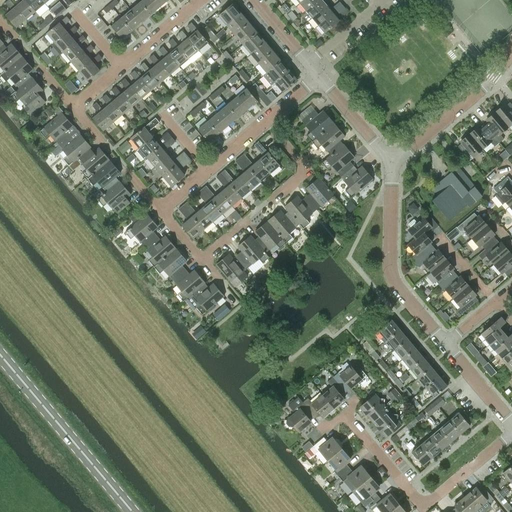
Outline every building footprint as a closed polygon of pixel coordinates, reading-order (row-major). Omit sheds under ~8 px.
[(8,0),(6,1),(4,3),(11,11),(5,16),(15,28),(25,20),(14,8),(15,7),(8,0)] [(17,0),(20,3),(15,7),(14,8),(25,20),(34,12),(24,0),(17,0)] [(24,0),(34,12),(44,4),(40,0),(24,0)] [(114,0),(109,5),(112,9),(118,3),(119,3),(116,0),(114,0)] [(142,0),(139,2),(150,14),(159,6),(154,0),(142,0)] [(303,0),(299,4),(305,11),(318,0),(303,0)] [(318,0),(305,11),(312,19),(327,6),(323,2),(325,0),(318,0)] [(327,6),(312,19),(318,26),(342,6),(343,5),(339,1),(339,2),(330,10),(327,6)] [(130,10),(140,22),(150,14),(139,2),(130,10)] [(218,16),(227,26),(241,14),(232,4),(218,16)] [(109,5),(103,10),(106,13),(112,9),(109,5)] [(342,6),(318,26),(324,33),(339,21),(336,16),(345,9),(345,8),(343,5),(342,6)] [(120,18),(130,30),(140,22),(130,10),(120,18)] [(241,14),(227,26),(234,35),(249,23),(241,14)] [(65,17),(46,33),(54,43),(67,33),(66,32),(62,27),(69,21),(70,20),(66,16),(65,17)] [(110,27),(116,34),(121,39),(130,30),(120,18),(110,27)] [(188,38),(187,38),(198,51),(208,43),(191,23),(187,26),(193,34),(188,38)] [(249,23),(234,35),(243,45),(257,33),(249,23)] [(67,33),(54,43),(62,53),(74,42),(70,37),(77,30),(78,30),(74,25),(73,26),(66,32),(67,33)] [(206,26),(202,29),(210,39),(215,36),(215,35),(207,25),(206,26)] [(184,42),(178,46),(178,47),(188,59),(198,51),(187,38),(188,38),(182,30),(177,34),(184,42)] [(257,33),(243,45),(250,54),(265,42),(257,33)] [(74,42),(62,53),(71,63),(83,52),(82,51),(78,46),(85,40),(86,39),(82,35),(82,36),(74,42)] [(174,50),(169,54),(168,55),(179,67),(188,59),(178,47),(178,46),(172,38),(168,42),(174,50)] [(265,42),(250,54),(259,64),(273,52),(265,42)] [(1,45),(0,45),(0,74),(21,57),(10,44),(4,49),(1,45)] [(83,52),(71,63),(78,72),(91,61),(90,61),(86,55),(93,49),(94,49),(90,45),(82,51),(83,52)] [(165,57),(159,62),(158,63),(169,75),(179,67),(168,55),(169,54),(162,46),(158,50),(165,57)] [(273,52),(259,64),(267,73),(281,61),(273,52)] [(91,61),(78,72),(86,81),(99,71),(94,65),(101,59),(102,58),(98,54),(98,55),(90,61),(91,61)] [(155,66),(150,70),(149,70),(160,83),(169,75),(158,63),(159,62),(153,54),(149,58),(155,66)] [(21,57),(0,74),(0,75),(5,81),(9,78),(18,88),(31,78),(29,79),(25,74),(31,69),(21,57)] [(267,73),(263,77),(271,86),(275,83),(289,71),(281,61),(267,73)] [(146,74),(140,78),(139,78),(150,91),(160,83),(149,70),(150,70),(143,62),(139,66),(146,74)] [(136,81),(131,86),(130,87),(141,99),(150,91),(139,78),(140,78),(134,70),(130,74),(136,81)] [(289,71),(275,83),(283,92),(297,80),(289,71)] [(235,75),(229,80),(232,84),(238,79),(235,75)] [(18,88),(9,96),(15,103),(20,99),(26,106),(24,108),(28,114),(42,103),(44,101),(38,93),(41,90),(31,78),(18,88)] [(127,89),(121,94),(120,95),(131,107),(141,99),(130,87),(131,86),(124,78),(120,82),(127,89)] [(184,79),(178,84),(182,89),(188,84),(184,79)] [(117,98),(112,102),(111,102),(121,115),(131,107),(120,95),(121,94),(115,86),(110,90),(117,98)] [(222,86),(216,91),(219,95),(225,90),(222,86)] [(236,97),(246,110),(257,101),(246,89),(236,97)] [(216,91),(209,96),(212,100),(219,95),(216,91)] [(263,93),(259,97),(266,106),(272,102),(271,102),(263,93)] [(107,105),(102,110),(112,123),(121,115),(111,102),(112,102),(105,94),(101,98),(107,105)] [(226,106),(237,118),(246,110),(236,97),(226,106)] [(98,113),(92,119),(102,131),(112,123),(102,110),(96,102),(92,106),(98,113)] [(202,102),(196,107),(199,111),(206,106),(202,102)] [(495,112),(508,128),(511,124),(511,105),(509,103),(505,106),(504,105),(495,112)] [(218,113),(227,126),(237,118),(226,106),(218,113)] [(196,107),(190,112),(193,116),(199,111),(196,107)] [(306,135),(312,142),(334,124),(323,111),(319,114),(315,110),(302,121),(311,131),(306,135)] [(483,125),(499,143),(504,139),(500,134),(508,128),(495,112),(486,120),(487,121),(483,125)] [(49,134),(58,145),(70,135),(65,130),(71,125),(61,113),(39,131),(45,138),(49,134)] [(208,121),(218,133),(227,126),(218,113),(208,121)] [(155,118),(130,139),(138,149),(152,137),(148,132),(159,123),(155,118)] [(208,142),(218,133),(208,121),(198,130),(208,142)] [(334,124),(312,142),(317,148),(321,144),(330,155),(342,145),(339,141),(344,136),(334,124)] [(469,134),(482,150),(490,142),(494,147),(499,143),(483,125),(479,128),(478,127),(469,134)] [(138,149),(136,151),(144,160),(146,158),(171,137),(167,133),(156,142),(152,137),(138,149)] [(473,157),(482,150),(469,134),(460,142),(462,143),(457,147),(467,158),(471,155),(473,157)] [(69,166),(78,158),(89,149),(90,148),(79,135),(73,139),(70,135),(58,145),(67,155),(63,159),(69,166)] [(171,137),(146,158),(154,168),(168,156),(164,151),(175,141),(171,137)] [(263,155),(258,160),(269,173),(279,165),(259,141),(254,145),(263,155)] [(331,166),(340,176),(352,167),(348,163),(354,157),(343,144),(342,145),(330,155),(321,163),(327,169),(331,166)] [(88,179),(109,161),(98,148),(92,153),(89,149),(78,158),(86,168),(82,172),(88,179)] [(168,156),(154,168),(162,177),(187,156),(183,151),(172,161),(168,156)] [(239,157),(260,181),(269,173),(258,160),(253,164),(244,153),(239,157)] [(187,156),(162,177),(170,186),(184,175),(180,169),(190,160),(187,156)] [(244,172),(239,176),(250,189),(260,181),(239,157),(235,161),(244,172)] [(109,161),(88,179),(93,186),(98,182),(106,192),(117,182),(113,178),(119,173),(109,161)] [(345,191),(350,197),(372,179),(361,166),(355,171),(352,167),(340,176),(349,187),(345,191)] [(481,196),(457,167),(432,188),(437,195),(432,200),(448,220),(467,204),(469,207),(481,196)] [(220,173),(241,197),(250,189),(239,176),(234,180),(225,169),(220,173)] [(225,187),(220,192),(231,205),(241,197),(220,173),(216,177),(225,187)] [(319,178),(306,188),(311,195),(307,198),(316,209),(327,200),(331,205),(337,200),(319,178)] [(116,214),(128,204),(130,202),(126,198),(130,194),(118,181),(117,182),(106,192),(97,200),(103,207),(107,203),(116,214)] [(502,205),(505,202),(509,207),(511,203),(511,182),(503,189),(500,184),(496,187),(500,191),(495,195),(502,205)] [(201,189),(222,213),(231,205),(220,192),(215,196),(206,185),(201,189)] [(206,203),(201,208),(212,221),(222,213),(201,189),(197,193),(206,203)] [(297,196),(284,207),(289,213),(299,224),(303,229),(309,223),(305,219),(316,209),(307,198),(302,202),(297,196)] [(182,205),(203,229),(212,221),(201,208),(196,212),(187,201),(182,205)] [(352,202),(345,207),(349,212),(350,213),(356,207),(352,202)] [(182,224),(193,238),(203,229),(182,205),(178,209),(187,220),(182,224)] [(280,210),(267,221),(286,243),(292,237),(289,233),(299,224),(289,213),(285,216),(280,210)] [(137,211),(132,215),(136,220),(141,216),(137,211)] [(241,217),(235,211),(231,215),(236,221),(241,217)] [(415,239),(415,240),(424,233),(431,227),(430,225),(434,221),(426,212),(421,216),(423,218),(417,223),(414,219),(408,224),(411,228),(408,231),(415,239)] [(462,231),(464,230),(471,239),(487,226),(479,216),(477,218),(473,213),(462,223),(457,228),(459,231),(462,231)] [(135,235),(144,246),(155,236),(151,232),(157,227),(146,214),(125,232),(130,239),(135,235)] [(267,221),(254,232),(259,238),(255,241),(265,253),(275,244),(279,248),(286,243),(267,221)] [(487,226),(471,239),(479,247),(481,245),(485,249),(496,239),(492,235),(494,234),(487,226)] [(411,258),(415,263),(434,247),(430,243),(431,242),(424,233),(415,240),(415,239),(408,245),(415,254),(411,258)] [(250,235),(237,246),(242,252),(238,256),(248,267),(258,258),(262,263),(269,257),(265,253),(255,241),(250,235)] [(148,260),(154,267),(175,249),(164,236),(158,240),(155,236),(144,246),(153,256),(148,260)] [(487,256),(494,265),(509,252),(501,242),(500,244),(496,239),(485,249),(478,255),(482,260),(487,256)] [(434,247),(415,263),(419,267),(423,264),(431,272),(446,259),(438,250),(437,251),(434,247)] [(175,249),(154,267),(159,273),(164,270),(172,280),(184,271),(180,266),(186,261),(175,249)] [(511,255),(509,252),(494,265),(501,274),(504,272),(507,276),(511,271),(511,255)] [(228,254),(216,264),(234,286),(241,281),(247,275),(243,271),(248,267),(238,256),(234,260),(228,254)] [(436,282),(440,286),(440,287),(444,284),(444,283),(456,273),(452,269),(453,268),(446,259),(431,272),(438,281),(436,282)] [(192,294),(203,285),(205,283),(193,270),(187,275),(184,271),(172,280),(182,291),(177,295),(183,302),(192,294)] [(440,287),(440,286),(439,288),(441,291),(443,291),(445,291),(446,290),(453,299),(468,285),(461,277),(459,278),(456,273),(444,283),(444,284),(440,287)] [(223,296),(217,289),(212,283),(206,288),(203,285),(192,294),(200,304),(196,308),(201,314),(223,296)] [(453,299),(460,307),(455,311),(459,316),(467,310),(478,300),(474,296),(476,295),(468,285),(453,299)] [(481,334),(489,344),(502,333),(498,328),(504,323),(500,318),(481,334)] [(390,321),(379,331),(383,337),(380,339),(383,343),(386,341),(400,329),(392,320),(390,321)] [(400,329),(386,341),(394,350),(407,339),(400,329)] [(502,333),(489,344),(498,354),(511,341),(511,333),(506,338),(502,333)] [(407,339),(394,350),(402,359),(415,348),(407,339)] [(511,341),(498,354),(506,364),(511,358),(511,341)] [(363,345),(368,351),(372,348),(366,342),(363,345)] [(415,348),(402,359),(410,369),(423,358),(415,348)] [(374,351),(371,353),(376,360),(380,357),(374,351)] [(423,358),(410,369),(418,378),(431,367),(423,358)] [(388,366),(382,360),(379,363),(384,369),(388,366)] [(338,372),(333,377),(343,388),(347,384),(351,389),(357,383),(358,384),(359,385),(368,377),(363,371),(357,364),(352,368),(350,366),(344,372),(342,370),(338,372)] [(431,367),(418,378),(426,387),(439,376),(431,367)] [(390,369),(386,372),(392,379),(396,376),(390,369)] [(439,376),(426,387),(434,397),(447,386),(439,376)] [(332,386),(322,395),(334,409),(345,399),(338,392),(343,388),(333,377),(328,381),(332,386)] [(403,385),(398,379),(394,382),(400,388),(403,385)] [(394,395),(390,398),(394,403),(402,397),(394,388),(391,391),(394,395)] [(411,395),(406,388),(402,391),(408,398),(411,395)] [(360,407),(373,422),(388,409),(376,394),(360,407)] [(298,397),(312,414),(316,410),(323,418),(334,409),(322,395),(312,403),(308,398),(303,403),(298,397)] [(440,396),(432,403),(433,404),(437,408),(445,402),(441,397),(440,396)] [(295,413),(289,418),(288,418),(286,420),(285,423),(288,427),(292,427),(295,425),(301,432),(312,423),(307,418),(312,414),(298,397),(288,405),(295,413)] [(419,404),(414,397),(410,400),(416,407),(419,404)] [(432,403),(424,410),(425,410),(429,415),(437,408),(433,404),(432,403)] [(373,422),(386,437),(401,425),(388,409),(373,422)] [(422,412),(415,418),(418,421),(425,416),(422,412)] [(450,421),(461,434),(470,426),(459,413),(450,421)] [(412,420),(406,426),(409,429),(415,424),(412,420)] [(440,429),(451,442),(461,434),(450,421),(440,429)] [(406,426),(396,434),(399,438),(409,429),(406,426)] [(431,437),(442,450),(451,442),(440,429),(431,437)] [(323,437),(313,446),(313,447),(317,451),(318,452),(320,451),(328,460),(342,449),(333,439),(328,443),(324,438),(323,437)] [(421,444),(432,458),(442,450),(431,437),(421,444)] [(423,466),(432,458),(421,444),(412,453),(423,466)] [(334,473),(339,477),(350,468),(346,464),(350,459),(342,449),(328,460),(337,471),(334,473)] [(511,464),(502,473),(511,483),(511,481),(511,464)] [(350,468),(339,477),(343,482),(344,482),(352,492),(370,477),(361,467),(353,473),(350,468)] [(370,477),(352,492),(365,506),(367,505),(378,496),(374,492),(379,488),(370,477)] [(487,486),(493,492),(496,489),(490,483),(487,486)] [(465,497),(476,510),(485,502),(487,504),(493,499),(484,488),(479,492),(475,488),(465,497)] [(499,492),(495,495),(501,502),(504,499),(499,492)] [(372,510),(373,510),(374,511),(390,511),(398,506),(389,495),(382,501),(378,496),(367,505),(372,510)] [(458,510),(454,511),(473,511),(476,510),(465,497),(454,506),(458,510)] [(506,501),(503,504),(509,511),(511,508),(506,501)]
